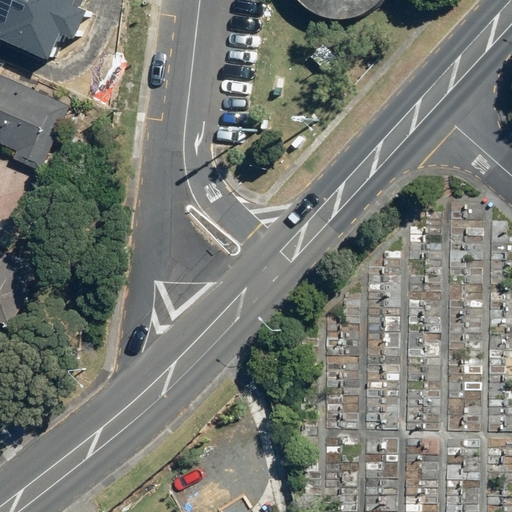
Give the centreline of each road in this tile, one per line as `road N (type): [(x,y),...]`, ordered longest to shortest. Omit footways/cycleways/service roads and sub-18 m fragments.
road 1 (primary): [(511,12),(279,262)]
road 2 (secondary): [(99,432),(166,213)]
road 3 (primary): [(249,294),(193,354),(99,432)]
road 4 (secondary): [(183,147),(217,204),(279,262)]
road 5 (secondary): [(183,147),(200,0)]
road 6 (primary): [(99,432),(5,511)]
